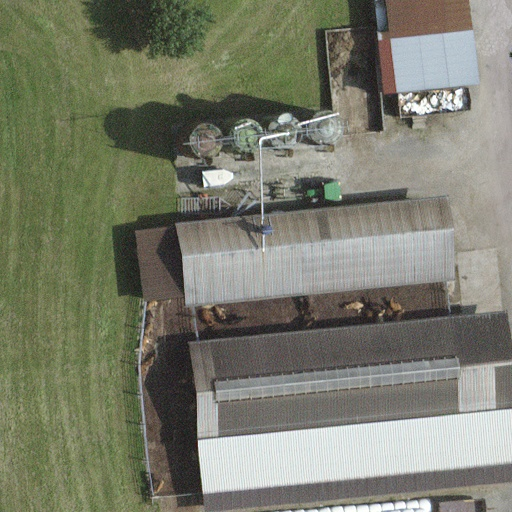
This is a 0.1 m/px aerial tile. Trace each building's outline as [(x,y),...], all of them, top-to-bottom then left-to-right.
[(388,0),(399,91),(479,82),(470,0),(388,0)] [(314,142),(319,145),(325,146),(330,146),(335,143),(339,140),(342,135),(343,129),(342,123),(339,118),(334,114),(328,112),(322,112),(317,114),(312,118),(309,122),(308,128),(308,133),(311,138),(314,142)] [(275,147),(280,150),(285,151),(291,150),(296,148),(300,144),(302,139),(303,133),(302,127),(299,122),(295,118),(289,116),(283,116),(277,118),(272,122),(270,127),(268,132),(269,138),(271,143),(275,147)] [(234,151),(239,154),(245,155),(250,154),(255,152),(259,148),(262,143),(263,137),(262,131),(259,126),(254,122),(248,120),(242,120),(237,122),(232,126),(229,131),(228,136),(228,142),(230,147),(234,151)] [(194,155),(199,158),(204,159),(210,158),(215,156),(219,152),(222,147),(223,141),(222,135),(219,130),(214,126),(208,124),(202,124),(197,126),(192,130),(189,135),(188,140),(188,146),(190,151),(194,155)] [(452,198),(135,227),(142,303),(186,299),(186,307),(459,282),(452,198)] [(511,330),(511,316),(193,344),(206,495),(511,468),(511,330)]
